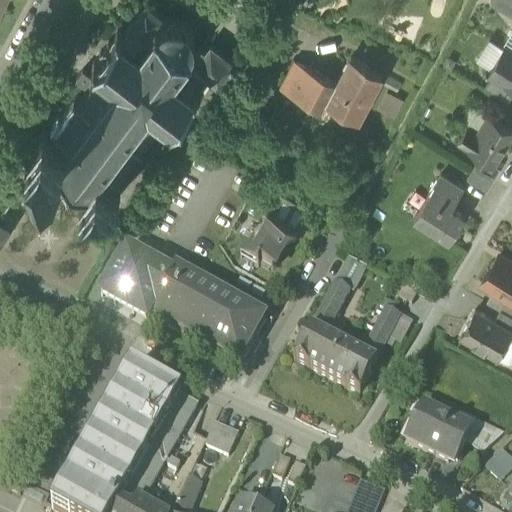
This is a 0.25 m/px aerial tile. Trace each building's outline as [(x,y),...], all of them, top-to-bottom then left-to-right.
[(511,0),(491,0),(489,4),(510,15),(511,10),(511,0)] [(93,64),(92,65),(88,71),(83,67),(75,76),(85,84),(86,82),(89,84),(90,85),(81,98),(77,95),(75,98),(78,101),(69,113),(67,112),(66,115),(67,116),(58,128),(54,126),(52,129),(56,132),(52,136),(43,130),(25,154),(49,173),(53,167),(83,190),(79,195),(103,214),(121,189),(113,182),(116,178),(120,181),(122,177),(119,174),(128,162),(130,163),(132,161),(130,159),(139,147),(143,150),(146,146),(142,144),(151,131),(153,132),(160,137),(169,124),(170,124),(171,123),(173,124),(175,121),(173,119),(194,92),(195,93),(198,90),(196,88),(205,76),(218,86),(236,63),(210,44),(205,51),(193,43),(194,32),(188,23),(177,18),(167,20),(145,3),(124,31),(120,28),(119,30),(117,29),(115,32),(116,33),(111,40),(109,39),(99,52),(101,53),(96,60),(94,59),(92,62),(93,64)] [(511,70),(509,69),(511,65),(511,51),(503,46),(486,72),(492,76),(511,88),(511,70)] [(327,103),(357,119),(365,104),(381,74),(368,67),(369,66),(351,56),(337,82),(326,103),(327,103)] [(282,87),(297,95),(311,69),(295,61),(282,87)] [(297,95),(323,109),(327,103),(326,103),(337,82),(311,69),(297,95)] [(485,88),(506,100),(511,89),(511,88),(492,76),(485,88)] [(384,90),(377,108),(397,116),(404,98),(384,90)] [(479,157),(494,166),(494,165),(511,135),(511,128),(487,114),(476,131),(467,125),(457,143),(466,148),(466,149),(479,157)] [(479,157),(473,167),(492,179),(499,168),(494,165),(494,166),(479,157)] [(486,190),(492,179),(473,167),(467,178),(486,190)] [(413,216),(449,239),(464,215),(451,207),(463,188),(440,173),(413,216)] [(6,192),(0,188),(0,239),(8,226),(7,225),(13,215),(5,210),(10,202),(3,197),(6,192)] [(268,211),(302,230),(313,210),(279,191),(268,211)] [(261,266),(272,273),(289,243),(293,246),(302,230),(268,211),(240,261),(258,271),(261,266)] [(151,318),(240,367),(247,355),(254,359),(262,344),(255,340),(265,322),(174,272),(170,279),(126,255),(105,292),(101,301),(146,326),(151,318)] [(509,299),(511,301),(511,267),(496,258),(481,282),(509,299)] [(348,262),(335,287),(350,295),(354,296),(367,272),(348,262)] [(335,287),(311,333),(325,340),(350,295),(335,287)] [(390,297),(412,309),(417,298),(396,287),(390,297)] [(503,310),(511,315),(511,301),(509,299),(503,310)] [(386,313),(390,316),(394,309),(384,303),(380,311),(386,314),(386,313)] [(484,347),(497,355),(511,330),(511,328),(494,319),(475,308),(460,334),(474,342),(473,343),(483,349),(484,347)] [(511,330),(511,315),(503,310),(500,308),(494,319),(511,328),(511,330)] [(386,314),(361,359),(376,367),(400,321),(390,316),(386,313),(386,314)] [(511,351),(511,330),(497,355),(507,361),(511,351)] [(343,350),(325,340),(311,333),(294,364),(327,382),(343,350)] [(359,399),(376,367),(361,359),(343,350),(327,382),(359,399)] [(78,487),(140,378),(131,373),(69,482),(78,487)] [(163,511),(146,502),(185,433),(197,410),(188,405),(140,378),(78,487),(69,482),(52,511),(163,511)] [(406,445),(448,466),(451,461),(457,464),(465,447),(471,435),(470,434),(423,411),(406,445)] [(465,447),(482,459),(504,438),(476,424),(470,434),(471,435),(465,447)] [(205,449),(228,460),(238,438),(215,428),(207,445),(205,449)] [(485,470),(501,485),(511,472),(511,463),(502,453),(485,470)] [(271,479),(281,483),(290,464),(280,460),(271,479)] [(287,486),(297,490),(306,471),(296,467),(287,486)] [(191,511),(202,488),(189,483),(175,511),(191,511)] [(376,511),(384,494),(361,485),(349,511),(376,511)] [(256,511),(257,509),(241,503),(237,511),(256,511)]
